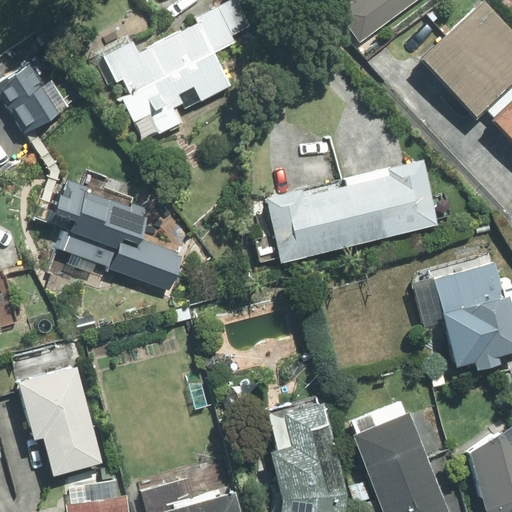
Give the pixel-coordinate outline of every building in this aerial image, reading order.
[(414,0),(344,0),(331,11),(357,45),(414,0)] [(466,122),(511,77),(511,46),(472,5),(410,65),(466,122)] [(242,46),(225,11),(135,53),(130,43),(97,59),(138,146),(180,126),(174,114),(226,89),(212,61),(242,46)] [(57,107),(30,62),(0,81),(0,113),(13,134),(57,107)] [(511,93),(480,125),(511,157),(511,93)] [(254,199),(269,263),(431,226),(417,163),(254,199)] [(162,292),(175,255),(131,240),(139,216),(39,182),(27,219),(55,229),(47,253),(162,292)] [(442,370),(461,365),(463,372),(488,365),(486,358),(510,351),(486,264),(425,282),(434,313),(427,315),(442,370)] [(63,371),(4,389),(22,445),(31,442),(42,477),(92,461),(63,371)] [(307,402),(254,422),(263,452),(256,454),(270,502),(269,511),(337,511),(340,497),(307,402)] [(438,511),(398,416),(339,441),(369,511),(438,511)] [(511,511),(511,462),(490,434),(458,454),(473,511),(511,511)] [(227,511),(223,495),(162,511),(227,511)] [(118,511),(116,498),(52,510),(52,511),(118,511)]
